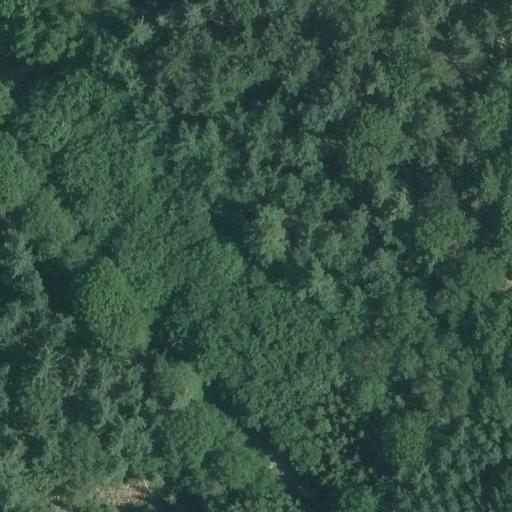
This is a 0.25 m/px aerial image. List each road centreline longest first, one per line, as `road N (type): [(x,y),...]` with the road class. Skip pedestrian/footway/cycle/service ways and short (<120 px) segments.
road 1 (track): [(152,353),(183,393),(331,511)]
road 2 (track): [(0,170),(152,353)]
road 3 (track): [(0,81),(164,0)]
